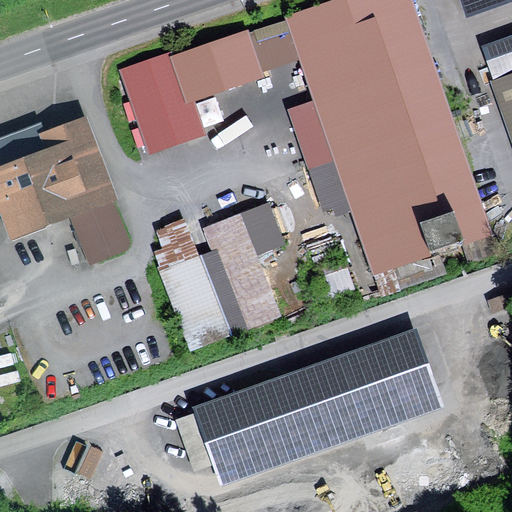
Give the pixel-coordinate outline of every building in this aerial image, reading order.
[(290,111),(309,166),(336,158),(449,119),(408,0),(346,0),(289,20),(317,102),(290,111)] [(499,0),(466,0),(470,10),(499,0)] [(187,97),(259,73),(245,34),(174,59),(187,97)] [(511,80),(511,52),(489,60),(498,85),(511,80)] [(174,59),(126,75),(151,146),(198,130),(187,97),(174,59)] [(511,80),(498,85),(511,126),(511,80)] [(471,260),(495,252),(449,119),(336,158),(382,293),(443,273),(435,251),(464,241),(471,260)] [(0,176),(0,187),(16,229),(109,194),(83,124),(46,138),(53,156),(0,176)] [(71,211),(91,262),(128,247),(107,196),(71,211)] [(163,271),(194,348),(279,314),(241,217),(188,238),(182,223),(158,233),(171,268),(163,271)] [(317,270),(327,295),(350,285),(341,260),(317,270)] [(491,302),(494,311),(511,304),(509,296),(491,302)] [(200,412),(220,469),(432,394),(412,337),(200,412)]
